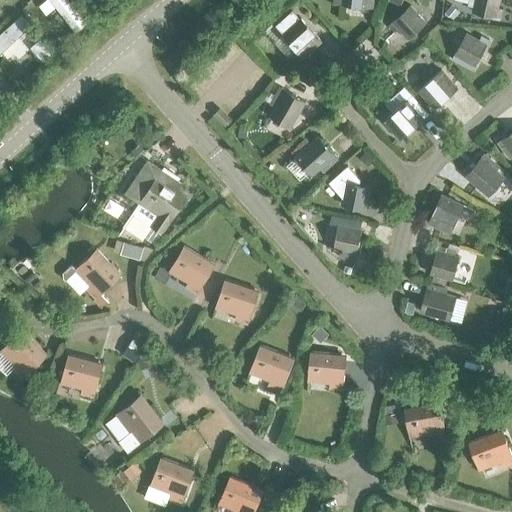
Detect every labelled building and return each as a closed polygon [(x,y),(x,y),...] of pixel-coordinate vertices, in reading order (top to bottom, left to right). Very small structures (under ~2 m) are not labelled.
[(470,12),(499,18),(501,9),(496,8),(497,0),(467,0),(467,5),(472,6),(470,12)] [(397,29),(406,39),(424,23),(408,5),(386,25),(393,32),(397,29)] [(293,15),(278,28),(283,33),(281,35),(302,58),(320,42),(300,19),(298,20),(293,15)] [(479,35),(476,40),(464,34),(452,54),(472,66),(487,40),(479,35)] [(417,90),(433,108),(456,88),(440,70),(417,90)] [(268,116),(289,128),(304,102),(278,88),(269,105),(273,108),(268,116)] [(406,101),(382,121),(399,139),(422,119),(427,114),(411,96),(406,101)] [(511,157),(511,130),(496,143),(508,159),(511,157)] [(318,169),(321,172),(336,159),(316,137),(294,158),(310,176),(318,169)] [(463,177),(486,197),(502,178),(494,171),(497,167),(483,155),(463,177)] [(143,236),(158,246),(165,234),(162,232),(185,199),(175,192),(182,182),(147,159),(124,193),(139,203),(132,213),(150,225),(143,236)] [(347,165),(329,182),(342,197),(341,204),(371,210),(373,200),(366,198),(369,186),(358,183),(359,179),(347,165)] [(426,223),(448,234),(461,206),(439,195),(426,223)] [(337,226),(332,250),(346,252),(345,257),(354,259),(360,231),(356,230),(358,224),(341,221),(340,227),(337,226)] [(139,257),(141,247),(124,242),(121,252),(139,257)] [(184,288),(195,295),(214,264),(184,246),(168,272),(187,283),(184,288)] [(428,275),(451,281),(457,257),(444,254),(445,249),(436,246),(428,275)] [(85,290),(101,308),(109,301),(101,293),(120,275),(96,250),(74,270),(89,286),(85,290)] [(233,321),(246,325),(258,291),(224,280),(214,307),(235,315),(233,321)] [(418,313),(448,320),(454,298),(444,295),(446,290),(426,285),(418,313)] [(11,371),(21,381),(46,355),(20,331),(0,351),(0,352),(15,367),(11,371)] [(133,336),(122,353),(133,361),(135,358),(145,344),(133,336)] [(267,387),(279,392),(292,359),(259,346),(248,373),(269,381),(267,387)] [(154,349),(135,358),(140,369),(158,360),(154,349)] [(328,390),(341,391),(345,356),(309,352),(306,381),(329,384),(328,390)] [(80,395),(92,399),(102,364),(68,355),(59,384),(81,390),(80,395)] [(119,440),(127,452),(161,425),(139,396),(115,415),(129,433),(125,436),(119,440)] [(431,439),(444,437),(438,402),(403,408),(408,437),(430,433),(431,439)] [(501,468),(511,463),(511,461),(500,430),(467,443),(477,471),(498,463),(501,468)] [(168,499),(181,504),(193,471),(160,458),(149,486),(170,494),(168,499)] [(252,511),(261,490),(229,477),(217,504),(236,511),(252,511)] [(293,494),(301,502),(316,487),(308,479),(293,494)]
